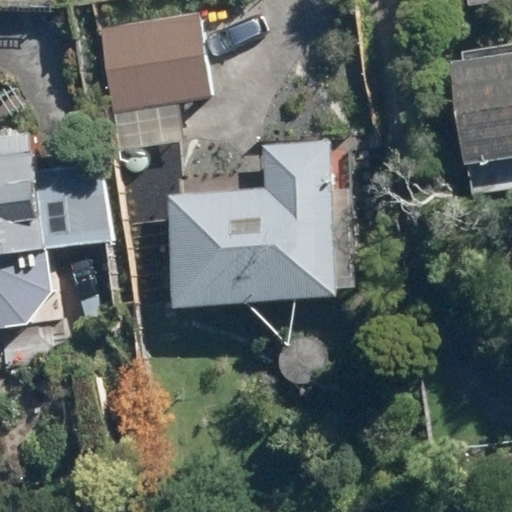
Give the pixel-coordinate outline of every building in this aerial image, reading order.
[(114,30),(127,116),(229,100),(217,14),(114,30)] [(511,58),(481,63),(496,171),(511,169),(511,58)] [(155,150),(199,144),(193,107),(149,113),(155,150)] [(64,149),(62,135),(0,141),(0,305),(6,305),(0,274),(0,264),(130,245),(115,141),(64,149)] [(197,312),(367,301),(357,139),(279,145),(282,193),(190,198),(197,312)]
